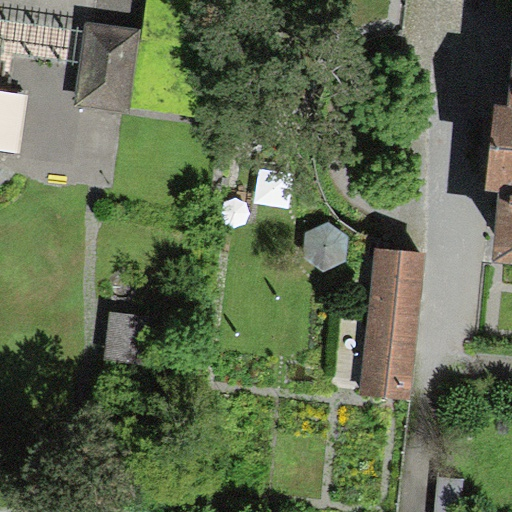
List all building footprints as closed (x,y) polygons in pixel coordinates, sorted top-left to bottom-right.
[(131,44),(86,38),(76,112),(121,118),(131,44)] [(511,54),(502,54),(481,279),(511,281),(511,54)] [(329,228),(307,237),(304,259),(322,276),(345,264),(349,242),(329,228)] [(426,261),(377,256),(361,397),(409,403),(418,325),(426,261)] [(153,330),(106,326),(101,381),(149,385),(153,330)] [(460,511),(463,482),(439,481),(436,511),(460,511)]
